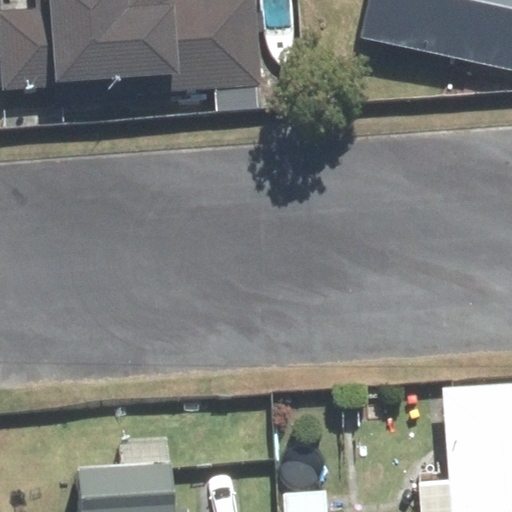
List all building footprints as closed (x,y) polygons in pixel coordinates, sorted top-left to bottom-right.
[(0,109),(260,95),(254,0),(218,0),(170,3),(166,0),(27,0),(29,19),(0,20),(0,109)] [(511,0),(361,0),(351,49),(511,81),(511,0)] [(511,511),(511,391),(434,397),(440,487),(410,489),(411,511),(511,511)] [(197,457),(201,511),(239,511),(236,454),(197,457)] [(168,511),(165,471),(62,478),(64,511),(168,511)] [(274,500),(275,511),(324,511),(323,496),(274,500)]
